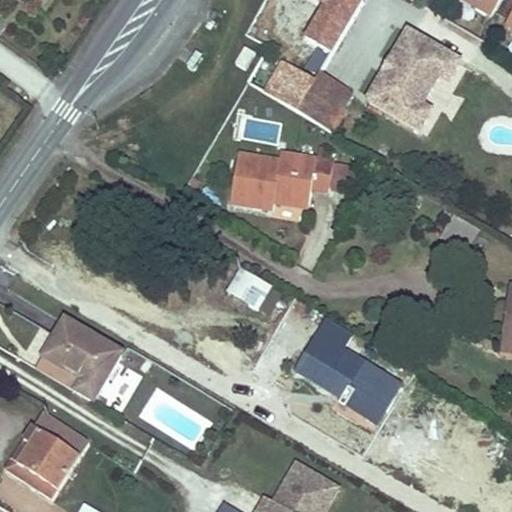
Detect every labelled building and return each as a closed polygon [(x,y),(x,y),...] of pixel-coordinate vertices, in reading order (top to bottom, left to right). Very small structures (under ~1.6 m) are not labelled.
[(306,0),(320,8),(301,41),(334,59),(366,3),(361,0),(306,0)] [(471,0),(500,16),(508,0),(471,0)] [(447,82),(457,65),(408,36),(368,105),(417,134),(428,115),(418,109),(418,101),(434,74),(447,82)] [(282,65),(265,96),(319,126),(329,108),(336,112),(345,95),(318,80),(312,92),(304,88),(309,80),(282,65)] [(447,82),(434,74),(418,101),(418,109),(428,115),(447,82)] [(238,160),(233,205),(275,210),(276,204),(311,208),(313,188),(330,190),(333,163),(282,157),(281,164),(238,160)] [(481,235),(458,220),(444,241),(468,256),(481,235)] [(250,275),(240,293),(261,305),(272,288),(250,275)] [(75,323),(54,357),(88,378),(81,389),(102,401),(129,356),(75,323)] [(330,327),(321,342),(345,357),(354,341),(330,327)] [(355,413),(373,423),(395,387),(345,357),(321,342),(302,374),(347,403),(343,411),(353,417),(355,413)] [(45,414),(11,472),(57,499),(92,442),(45,414)] [(464,481),(483,453),(467,443),(449,471),(464,481)] [(328,511),(344,487),(301,462),(278,501),(271,511),(246,511),(228,502),(222,511),(328,511)] [(271,511),(278,501),(270,496),(260,511),(271,511)] [(110,511),(90,500),(82,511),(110,511)]
